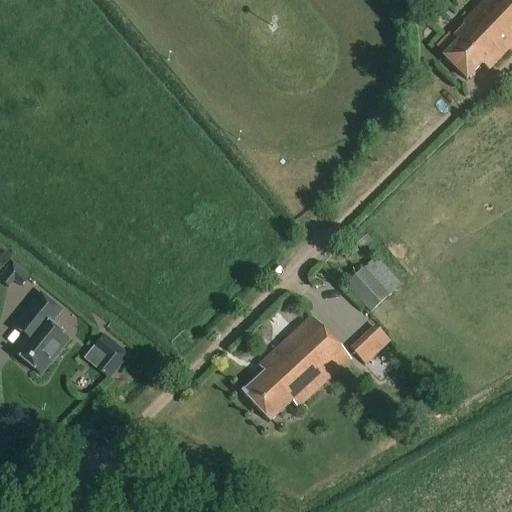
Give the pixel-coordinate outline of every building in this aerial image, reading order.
[(511,45),(511,0),(485,0),(461,24),(463,26),(452,37),(457,42),(441,58),(465,81),(481,65),(488,71),(511,45)] [(511,75),(511,74),(502,82),(509,89),(511,86),(511,75)] [(12,263),(0,277),(0,284),(8,291),(14,285),(20,290),(30,279),(30,278),(12,263)] [(369,316),(388,299),(363,271),(344,288),(369,316)] [(192,281),(178,299),(188,307),(202,288),(192,281)] [(14,329),(27,339),(14,356),(40,377),(68,343),(49,327),(61,313),(41,296),(14,329)] [(349,361),(310,319),(258,366),(264,373),(242,393),(241,394),(268,424),(270,423),(269,423),(292,402),(298,409),(349,361)] [(371,365),(398,344),(383,325),(357,346),(371,365)] [(103,338),(93,349),(106,360),(96,372),(108,382),(127,359),(115,348),(103,338)]
